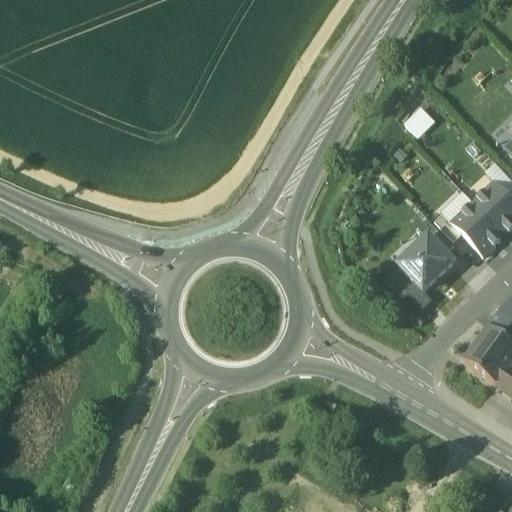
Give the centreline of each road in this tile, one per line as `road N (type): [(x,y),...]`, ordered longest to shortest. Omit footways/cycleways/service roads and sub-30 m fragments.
road 1 (track): [(0,159),(159,220),(198,214),(232,187),(346,0)]
road 2 (secondary): [(403,0),(259,254)]
road 3 (tertiary): [(0,200),(178,283)]
road 4 (residential): [(511,275),(398,393)]
road 5 (secondary): [(203,369),(130,511)]
road 6 (tertiary): [(398,393),(511,460)]
